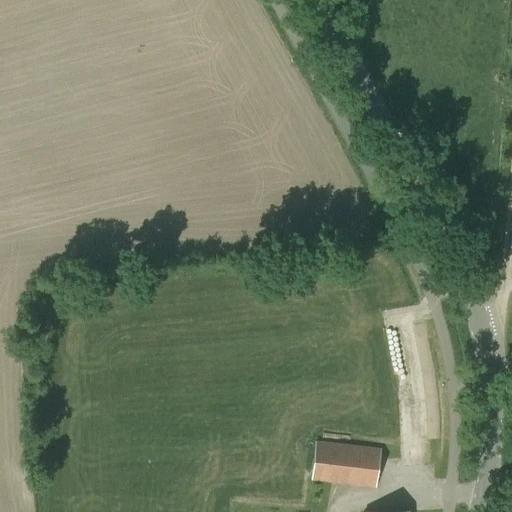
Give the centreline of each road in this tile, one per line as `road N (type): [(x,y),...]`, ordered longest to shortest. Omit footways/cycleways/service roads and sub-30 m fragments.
road 1 (tertiary): [(488,383),(482,325),(467,285),(315,0)]
road 2 (tertiary): [(477,511),(489,458),(488,383)]
